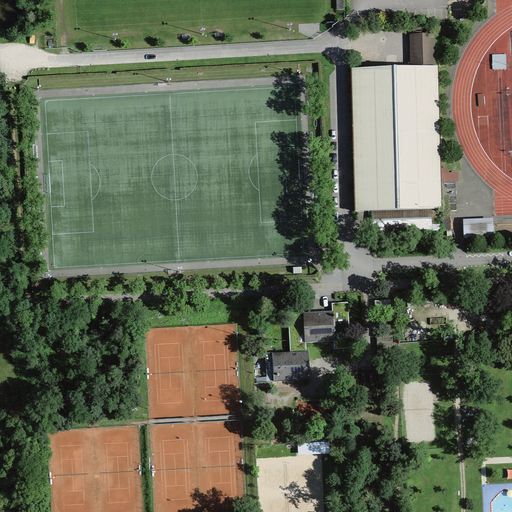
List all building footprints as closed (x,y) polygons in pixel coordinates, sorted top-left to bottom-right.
[(434,35),(411,35),(412,71),(435,70),(435,68),(434,35)] [(352,69),(356,211),(372,211),(430,209),(438,209),(442,209),(441,182),(438,68),(435,68),(435,70),(412,71),(366,72),(366,69),(352,69)] [(441,182),(442,209),(442,211),(457,211),(456,182),(441,182)] [(431,225),(430,209),(372,211),(372,232),(432,230),(432,225),(431,225)] [(438,209),(430,209),(431,225),(432,225),(438,225),(438,209)] [(450,215),(442,215),(443,230),(451,229),(450,215)] [(475,292),(475,309),(493,309),(492,292),(475,292)] [(463,293),(448,293),(449,307),(463,307),(463,293)] [(348,303),(332,304),(332,312),(305,313),(304,305),(289,306),(291,351),(307,350),(306,343),(334,341),(335,349),(350,348),(348,303)] [(392,348),(378,349),(378,364),(392,363),(392,348)] [(268,382),(310,380),(309,350),(307,350),(291,351),(266,353),(268,382)]
